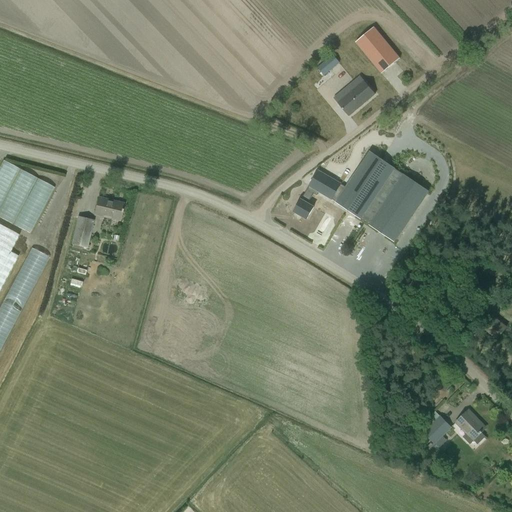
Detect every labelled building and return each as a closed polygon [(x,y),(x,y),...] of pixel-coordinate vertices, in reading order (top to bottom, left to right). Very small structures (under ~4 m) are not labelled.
[(400,59),(374,28),(355,43),(381,74),(400,59)] [(324,62),(317,68),(324,76),(330,70),(339,63),(333,55),(324,62)] [(331,79),(341,74),(338,69),(329,75),(331,79)] [(347,92),(336,101),(351,120),(377,98),(362,80),(356,85),(360,89),(351,97),(347,92)] [(456,121),(511,142),(511,96),(470,81),(456,121)] [(425,136),(511,166),(511,147),(431,119),(425,136)] [(294,212),(294,213),(295,212),(306,219),(306,220),(313,208),(307,204),(315,190),(336,202),(348,210),(394,242),(429,191),(370,152),(346,188),(318,172),(307,190),(302,198),(294,212)] [(0,216),(39,235),(62,187),(8,161),(0,176),(0,216)] [(98,198),(94,215),(119,221),(121,212),(122,212),(123,210),(122,210),(123,204),(122,206),(107,202),(107,200),(98,198)] [(87,248),(91,231),(93,221),(78,217),(76,227),(71,244),(87,248)] [(0,290),(13,265),(18,257),(10,252),(19,235),(0,225),(0,290)] [(84,275),(93,277),(95,271),(85,269),(84,275)] [(484,326),(500,339),(508,329),(493,316),(484,326)] [(469,410),(456,423),(473,441),(480,434),(480,435),(482,433),(482,432),(485,430),(473,418),(475,417),(469,410)] [(434,444),(444,435),(451,428),(440,416),(423,433),(434,444)]
